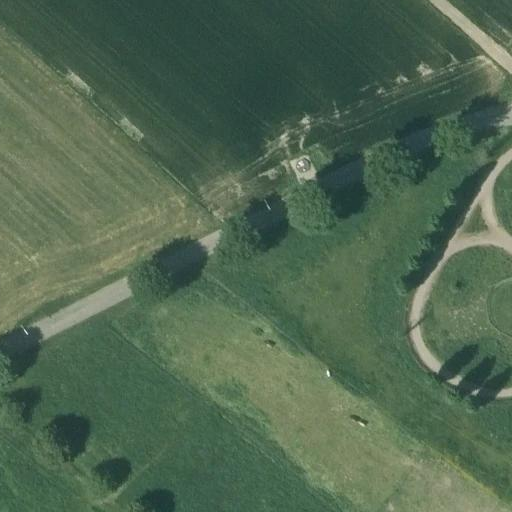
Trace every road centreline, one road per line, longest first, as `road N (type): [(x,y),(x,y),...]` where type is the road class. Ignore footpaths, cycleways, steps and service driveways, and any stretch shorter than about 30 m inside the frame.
road 1 (residential): [(0,359),(428,143),(511,121)]
road 2 (track): [(108,511),(0,427)]
